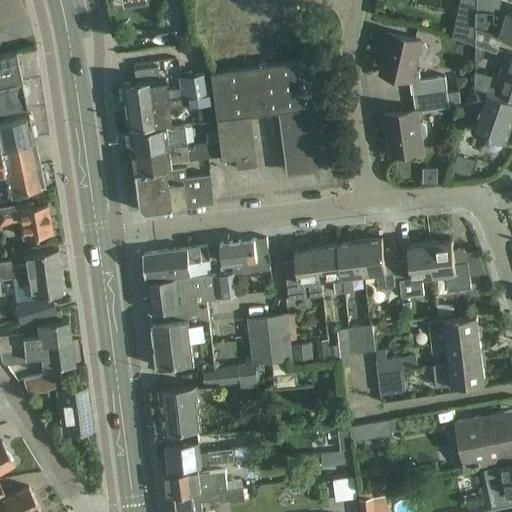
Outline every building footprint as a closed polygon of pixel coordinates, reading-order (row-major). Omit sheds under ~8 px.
[(462,0),(454,37),(476,45),(477,28),(477,0),(462,0)] [(502,0),(477,0),(477,28),(503,36),(503,35),(511,38),(511,11),(508,10),(504,21),(503,21),(502,0)] [(503,36),(477,28),(476,45),(477,45),(476,61),(481,62),(483,47),(497,52),(503,36)] [(390,33),(381,73),(411,80),(413,95),(447,90),(445,76),(420,79),(419,70),(414,69),(417,56),(422,57),(426,55),(428,47),(425,42),(420,41),(421,40),(410,37),(390,33)] [(0,55),(0,81),(21,77),(20,74),(22,72),(21,64),(18,63),(15,52),(0,55)] [(475,70),(474,86),(511,98),(511,55),(504,78),(475,70)] [(307,59),(257,66),(209,72),(217,129),(218,141),(220,155),(220,159),(234,157),(236,169),(255,166),(249,116),(279,112),(287,172),(327,167),(318,97),(312,97),(307,59)] [(121,85),(124,107),(196,97),(193,77),(179,78),(180,88),(166,89),(165,79),(159,80),(157,66),(133,69),(135,83),(121,85)] [(196,97),(124,107),(127,129),(170,123),(169,109),(209,104),(205,75),(193,77),(196,97)] [(0,110),(26,105),(24,96),(27,92),(26,85),(22,83),(21,81),(0,85),(0,110)] [(511,98),(474,86),(474,85),(469,99),(481,104),(472,131),(487,136),(485,140),(486,144),(488,148),(495,150),(499,149),(502,145),(503,141),(505,142),(511,120),(511,98)] [(415,109),(385,113),(391,154),(422,150),(420,137),(426,137),(428,134),(426,124),(423,121),(418,122),(417,111),(449,107),(449,103),(447,91),(447,90),(413,95),(415,109)] [(0,145),(33,138),(28,114),(8,118),(0,119),(0,145)] [(326,119),(327,128),(334,127),(333,118),(326,119)] [(127,131),(130,152),(189,145),(186,124),(127,131)] [(0,173),(39,165),(33,138),(0,145),(0,173)] [(130,152),(133,174),(170,169),(169,162),(220,155),(218,141),(189,145),(130,152)] [(0,173),(0,185),(6,185),(8,194),(44,186),(43,183),(46,183),(44,171),(41,172),(39,165),(0,173)] [(170,169),(133,174),(137,208),(143,212),(212,203),(209,174),(183,177),(182,167),(170,169)] [(51,232),(47,205),(32,207),(31,203),(0,207),(0,223),(20,220),(23,236),(34,235),(34,237),(37,236),(37,234),(51,232)] [(267,237),(220,243),(223,263),(233,262),(234,273),(271,268),(267,237)] [(382,238),(360,241),(364,274),(377,273),(378,288),(400,285),(401,285),(399,270),(398,260),(397,259),(396,248),(384,249),(382,238)] [(452,240),(429,243),(433,276),(446,274),(448,289),(471,287),(466,251),(463,249),(453,250),(452,240)] [(360,241),(338,243),(344,292),(354,291),(352,276),(364,274),(360,241)] [(344,292),(338,243),(318,246),(322,280),(333,278),(335,293),(344,292)] [(410,258),(397,259),(398,260),(399,270),(401,285),(400,285),(402,295),(424,292),(422,277),(433,276),(429,243),(408,245),(410,258)] [(146,252),(143,255),(144,260),(146,279),(191,276),(190,262),(202,261),(210,260),(209,257),(208,244),(146,252)] [(322,280),(318,246),(295,249),(298,272),(286,273),(289,299),(324,295),(322,280)] [(0,279),(12,278),(60,270),(57,249),(58,249),(57,248),(24,253),(26,264),(11,266),(10,261),(0,262),(0,279)] [(60,270),(12,278),(13,286),(16,305),(50,293),(64,291),(64,290),(63,290),(60,270)] [(229,273),(214,274),(216,298),(231,296),(229,273)] [(191,276),(146,279),(152,325),(157,366),(158,367),(177,365),(204,361),(205,369),(215,368),(206,299),(212,299),(216,298),(214,274),(212,275),(191,276)] [(234,301),(253,301),(253,289),(234,288),(234,301)] [(16,305),(14,305),(20,323),(36,317),(47,313),(56,311),(50,293),(16,305)] [(0,350),(39,345),(71,341),(68,319),(61,320),(59,310),(56,311),(47,313),(47,315),(36,318),(38,335),(23,337),(23,333),(0,335),(0,350)] [(252,363),(292,358),(287,314),(247,318),(252,363)] [(429,321),(432,343),(479,337),(477,315),(437,319),(429,321)] [(373,325),(361,326),(364,351),(376,350),(373,325)] [(361,326),(349,328),(352,352),(364,351),(361,326)] [(352,352),(349,328),(338,329),(341,354),(352,352)] [(449,350),(451,362),(482,358),(479,337),(432,343),(433,352),(449,350)] [(39,345),(0,350),(0,353),(1,360),(4,364),(27,361),(26,358),(41,356),(42,368),(74,363),(71,341),(39,345)] [(294,344),(296,358),(313,356),(312,342),(294,344)] [(404,368),(402,356),(376,359),(378,371),(404,368)] [(482,358),(451,362),(451,364),(435,366),(438,386),(485,380),(482,358)] [(242,387),(255,385),(252,364),(215,368),(205,369),(206,385),(241,381),(242,387)] [(406,390),(404,368),(378,371),(381,393),(406,390)] [(22,379),(27,395),(57,387),(52,371),(22,379)] [(196,385),(180,387),(160,389),(165,432),(201,428),(196,385)] [(57,391),(62,433),(91,430),(85,387),(57,391)] [(478,418),(458,422),(456,422),(466,467),(511,457),(511,419),(480,426),(478,418)] [(350,426),(352,441),(393,434),(390,419),(350,426)] [(199,439),(166,443),(169,468),(189,466),(234,461),(248,459),(247,446),(233,448),(209,451),(201,452),(199,439)] [(0,471),(14,463),(1,440),(0,440),(0,471)] [(502,465),(486,468),(494,504),(511,499),(511,461),(501,464),(502,465)] [(163,473),(166,496),(243,487),(243,486),(228,488),(226,470),(199,473),(199,469),(183,470),(163,473)] [(354,475),(333,478),(336,500),(357,497),(354,475)] [(0,486),(0,511),(35,511),(40,510),(28,486),(5,497),(0,486)] [(166,496),(168,511),(202,511),(201,501),(220,499),(220,501),(245,498),(243,487),(166,496)] [(220,511),(231,511),(230,501),(219,502),(220,511)] [(492,511),(511,511),(511,503),(492,508),(492,511)]
